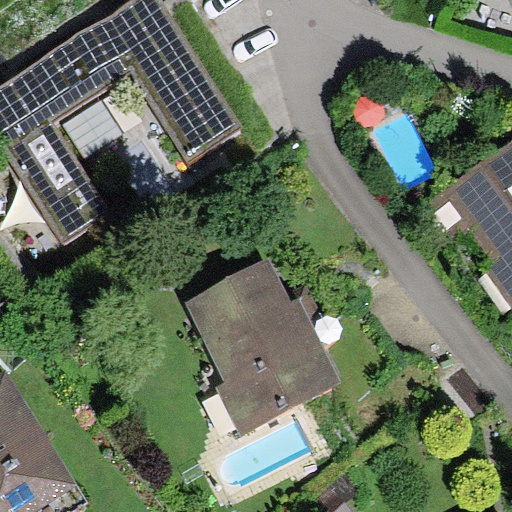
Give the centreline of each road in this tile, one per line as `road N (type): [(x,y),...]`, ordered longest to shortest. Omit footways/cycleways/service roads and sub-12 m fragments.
road 1 (residential): [(291,26),(328,165),(511,407)]
road 2 (residential): [(511,80),(348,21),(291,26)]
